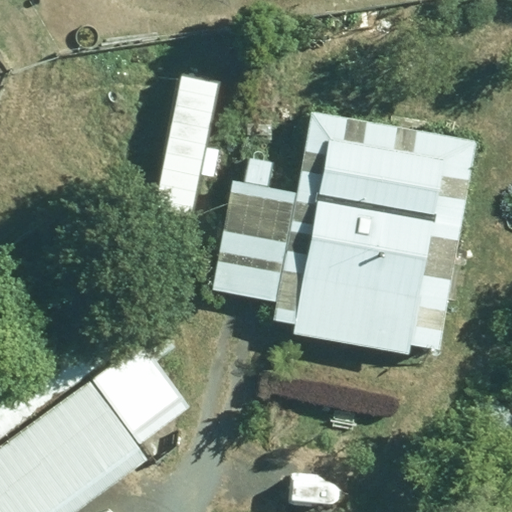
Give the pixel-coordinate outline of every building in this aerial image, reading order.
[(151,185),(187,192),(212,61),(177,54),(151,185)] [(236,181),(216,291),(287,304),(283,327),(432,355),(471,140),(314,112),(299,192),(236,181)] [(0,435),(133,337),(83,271),(0,332),(0,435)] [(139,343),(92,378),(137,441),(185,406),(139,343)] [(69,511),(143,460),(87,383),(0,443),(0,511),(69,511)]
